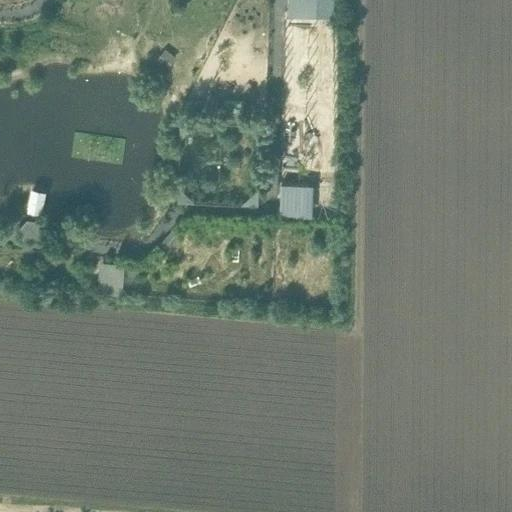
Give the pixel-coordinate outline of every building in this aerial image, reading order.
[(290,0),(290,11),(314,11),(314,0),(290,0)] [(248,99),(222,99),(222,109),(248,110),(248,99)] [(279,168),(269,168),(269,180),(279,180),(279,168)] [(315,182),(282,181),(281,214),(314,214),(315,182)] [(32,187),(27,211),(43,214),(48,190),(32,187)] [(28,217),(21,225),(24,235),(34,237),(41,229),(38,219),(28,217)] [(163,247),(178,232),(173,228),(158,243),(159,244),(163,247)] [(100,260),(98,292),(123,293),(123,289),(125,267),(125,263),(119,262),(100,260)]
